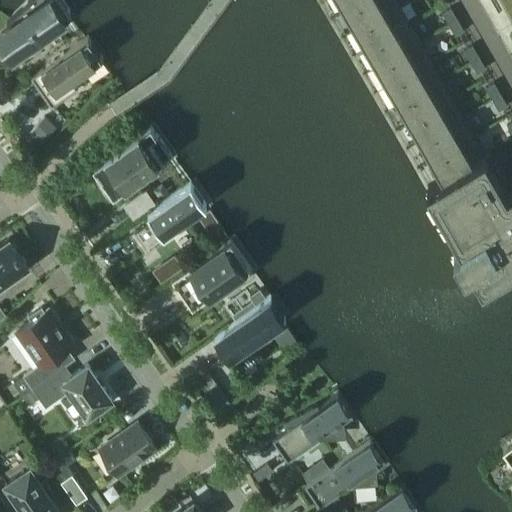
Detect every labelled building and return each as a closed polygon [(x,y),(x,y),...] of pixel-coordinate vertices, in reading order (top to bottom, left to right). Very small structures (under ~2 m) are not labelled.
[(69,11),(61,0),(28,0),(9,19),(15,28),(0,38),(0,49),(5,57),(17,48),(21,55),(54,31),(52,29),(69,17),(66,13),(69,11)] [(319,0),(482,280),(511,262),(511,185),(506,189),(500,179),(505,176),(504,174),(499,177),(485,153),(490,150),(490,149),(489,148),(484,151),(396,0),(319,0)] [(457,18),(450,7),(441,12),(448,23),(457,18)] [(463,30),(457,18),(448,23),(455,35),(463,30)] [(77,87),(71,79),(102,57),(87,36),(30,76),(51,106),(77,87)] [(478,55),(472,44),(463,49),(470,61),(478,55)] [(485,67),(478,55),(470,61),(476,72),(485,67)] [(500,93),(493,81),(485,86),(491,98),(500,93)] [(507,104),(500,93),(491,98),(498,109),(507,104)] [(172,155),(150,125),(91,166),(113,196),(172,155)] [(148,211),(163,234),(206,204),(190,182),(148,211)] [(154,202),(144,189),(124,203),(134,216),(154,202)] [(208,210),(198,217),(210,233),(221,225),(209,209),(208,210)] [(0,284),(28,265),(21,254),(9,237),(0,243),(0,284)] [(230,239),(171,280),(192,310),(220,289),(224,294),(238,284),(232,276),(247,265),(250,269),(251,268),(230,239)] [(175,255),(152,271),(160,283),(183,267),(175,255)] [(259,288),(249,295),(255,304),(265,297),(259,288)] [(256,346),(269,337),(264,331),(285,317),(270,296),(214,335),(229,356),(252,340),(256,346)] [(28,370),(13,381),(22,393),(23,393),(32,387),(44,378),(45,378),(61,366),(54,356),(67,347),(73,343),(48,307),(43,310),(41,306),(28,315),(30,319),(15,330),(16,331),(38,363),(28,370)] [(61,366),(45,378),(58,397),(69,389),(87,415),(111,397),(87,363),(72,373),(65,364),(61,366)] [(229,401),(213,379),(196,391),(211,413),(229,401)] [(32,387),(23,393),(29,403),(39,396),(32,387)] [(339,423),(350,415),(353,413),(338,392),(335,394),(318,405),(316,403),(284,420),(288,426),(272,438),(287,459),(321,435),(341,433),(339,423)] [(137,420),(99,447),(117,473),(156,446),(137,420)] [(511,434),(502,441),(511,454),(511,434)] [(372,468),(382,461),(385,459),(370,438),(367,440),(304,484),(319,505),(353,481),(373,479),(372,468)] [(267,461),(253,471),(258,479),(272,469),(267,461)] [(5,484),(5,483),(24,511),(61,511),(51,497),(53,493),(46,482),(41,482),(30,466),(29,465),(28,466),(5,482),(5,481),(4,482),(5,484)] [(60,481),(75,503),(87,495),(71,473),(60,481)] [(406,511),(414,507),(417,505),(402,484),(399,486),(361,511),(406,511)] [(201,511),(193,500),(175,511),(201,511)]
